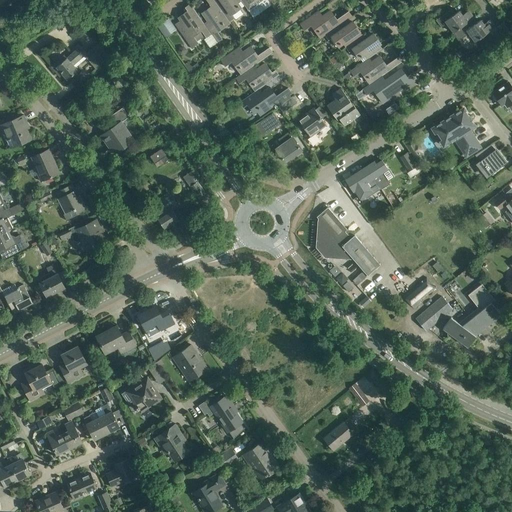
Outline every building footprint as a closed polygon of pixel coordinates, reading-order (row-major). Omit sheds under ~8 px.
[(229,22),(215,1),(214,0),(206,0),(211,6),(203,12),(208,20),(204,23),(207,28),(217,43),(222,39),(218,33),(231,24),(229,22)] [(238,0),(216,0),(215,1),(229,22),(235,18),(233,15),(241,9),(236,2),(238,0)] [(207,28),(204,23),(190,3),(185,7),(187,11),(179,16),(182,20),(177,23),(176,23),(193,47),(198,43),(194,37),(207,28)] [(150,10),(146,4),(141,8),(145,14),(150,10)] [(453,33),(473,18),(474,18),(468,10),(462,15),(459,11),(455,13),(451,9),(436,20),(442,27),(446,24),(453,33)] [(320,40),(325,36),(345,22),(345,21),(352,16),(348,11),(337,19),(331,11),(322,17),(319,12),(300,25),(305,31),(311,27),(320,40)] [(473,18),(453,33),(459,41),(461,40),(463,41),(466,39),(466,37),(467,36),(466,34),(468,33),(475,42),(495,27),(490,19),(483,24),(480,20),(476,23),(473,18)] [(157,26),(165,37),(171,33),(163,22),(157,26)] [(348,47),(366,33),(370,31),(369,30),(362,35),(359,31),(360,30),(355,25),(352,28),(349,25),(348,25),(345,22),(325,36),(328,41),(331,39),(337,47),(344,42),(348,47)] [(505,25),(500,29),(504,36),(510,32),(505,25)] [(366,33),(348,47),(346,48),(349,53),(352,51),(358,60),(365,55),(368,59),(369,59),(369,58),(382,49),(387,45),(382,48),(379,44),(380,43),(374,34),(373,35),(370,31),(366,33)] [(83,55),(84,55),(95,68),(109,56),(97,44),(92,48),(92,47),(83,55)] [(240,75),(254,65),(273,52),(269,47),(258,55),(252,47),(243,53),(240,48),(221,61),(225,66),(231,62),(240,75)] [(84,55),(83,55),(78,48),(56,67),(67,79),(78,70),(73,65),(84,55)] [(369,59),(368,59),(350,72),(354,77),(361,73),(370,85),(382,77),(381,76),(401,62),(398,57),(386,65),(380,57),(372,63),(369,59)] [(191,74),(201,67),(198,63),(192,67),(189,61),(184,64),(191,74)] [(254,65),(240,75),(236,78),(239,83),(246,78),(255,91),(259,89),(279,75),(275,70),(272,72),(266,64),(258,70),(254,65)] [(382,77),(370,85),(363,90),(366,95),(373,90),(382,103),(414,80),(410,75),(399,83),(393,75),(385,81),(382,77)] [(497,101),(500,105),(501,105),(505,103),(507,107),(511,103),(511,86),(509,82),(492,93),(493,95),(492,95),(492,98),(494,100),(496,101),(497,101)] [(101,102),(113,93),(108,86),(96,95),(101,102)] [(255,91),(240,102),(244,108),(247,105),(254,115),(257,112),(259,116),(277,103),(290,94),(292,93),(288,88),(276,96),(271,87),(262,93),(259,89),(255,91)] [(327,105),(338,121),(339,119),(344,126),(360,114),(352,102),(351,103),(341,88),(332,94),(335,99),(327,105)] [(279,107),(283,113),(297,103),(293,97),(279,107)] [(389,114),(396,110),(392,105),(385,109),(389,114)] [(122,107),(111,115),(117,124),(101,135),(114,153),(133,140),(120,123),(129,117),(122,107)] [(326,125),(314,107),(297,119),(310,137),(326,125)] [(475,126),(470,118),(463,108),(432,128),(444,146),(455,139),(466,156),(480,147),(469,130),(475,126)] [(262,135),(280,124),(273,113),(255,125),(262,135)] [(6,140),(8,139),(9,140),(11,140),(10,138),(14,137),(17,145),(31,139),(26,126),(28,125),(24,115),(0,125),(6,140)] [(291,136),(288,132),(278,139),(282,144),(275,149),(285,162),(301,150),(291,136)] [(420,145),(426,141),(422,135),(416,139),(420,145)] [(411,141),(407,144),(414,155),(421,151),(417,145),(415,146),(411,141)] [(496,148),(495,149),(491,144),(476,156),(481,162),(477,165),(487,177),(493,172),(495,174),(503,167),(502,166),(507,162),(496,148)] [(154,162),(166,155),(161,148),(150,156),(154,162)] [(53,160),(53,159),(49,149),(32,156),(43,180),(58,173),(53,160)] [(409,170),(416,165),(408,151),(400,156),(409,170)] [(19,164),(26,161),(24,156),(17,159),(19,164)] [(374,161),(359,171),(367,182),(374,177),(381,188),(382,189),(390,184),(383,173),(389,169),(383,159),(376,163),(374,161)] [(208,191),(194,169),(188,173),(194,183),(190,186),(198,198),(208,191)] [(359,171),(345,180),(357,197),(359,196),(362,200),(363,201),(368,198),(367,198),(381,188),(374,177),(367,182),(359,171)] [(58,198),(66,213),(63,214),(66,220),(78,214),(77,212),(85,208),(79,195),(76,197),(73,192),(75,191),(71,185),(57,192),(60,198),(58,198)] [(49,191),(39,196),(42,201),(51,196),(49,191)] [(0,212),(10,208),(6,201),(4,202),(0,193),(0,212)] [(159,215),(160,214),(161,215),(157,218),(164,229),(179,220),(172,209),(176,206),(168,193),(153,202),(155,206),(153,207),(159,215)] [(504,205),(511,215),(511,198),(510,200),(505,194),(494,202),(500,209),(504,205)] [(353,259),(368,275),(380,264),(354,234),(347,234),(345,231),(347,229),(328,207),(316,217),(318,218),(316,247),(325,257),(353,259)] [(0,234),(9,230),(12,228),(7,218),(13,215),(10,208),(0,212),(0,234)] [(493,221),(486,212),(479,218),(486,226),(493,221)] [(74,241),(78,242),(81,240),(88,253),(105,244),(98,230),(100,229),(96,220),(91,222),(77,229),(75,226),(59,234),(61,240),(62,239),(71,234),(74,241)] [(9,230),(0,234),(0,249),(2,248),(3,250),(5,251),(7,250),(10,255),(28,246),(22,235),(21,234),(15,237),(12,236),(9,230)] [(41,245),(48,256),(53,251),(47,241),(41,245)] [(49,273),(38,278),(40,282),(46,295),(45,295),(46,298),(52,295),(51,294),(65,287),(62,282),(68,279),(63,270),(57,273),(53,264),(46,268),(49,273)] [(341,271),(336,265),(329,270),(335,277),(341,271)] [(342,272),(336,278),(342,285),(348,279),(342,272)] [(421,299),(435,287),(426,277),(404,296),(414,309),(421,303),(423,301),(421,299)] [(343,285),(348,292),(353,288),(348,281),(343,285)] [(451,317),(443,328),(446,331),(447,337),(448,337),(451,334),(468,347),(476,336),(474,335),(493,320),(493,321),(501,315),(492,303),(495,300),(482,283),(468,294),(478,307),(458,323),(451,317)] [(19,310),(33,303),(24,285),(17,288),(17,289),(5,296),(14,313),(20,310),(19,310)] [(443,297),(416,319),(425,330),(452,308),(443,297)] [(155,305),(138,314),(149,336),(174,323),(168,310),(160,314),(155,305)] [(116,325),(111,328),(96,336),(105,352),(118,346),(121,352),(135,344),(128,331),(121,335),(116,325)] [(189,381),(195,377),(196,379),(200,376),(199,374),(207,368),(191,344),(173,357),(189,381)] [(62,369),(68,382),(83,374),(80,367),(87,363),(77,346),(62,354),(68,366),(62,369)] [(161,359),(155,362),(158,367),(164,363),(161,359)] [(160,384),(165,380),(153,362),(147,366),(160,384)] [(30,400),(44,393),(41,386),(51,381),(42,364),(25,373),(31,383),(23,387),(30,400)] [(126,391),(123,393),(129,402),(132,400),(140,413),(157,401),(162,398),(160,395),(147,377),(126,391)] [(368,400),(355,383),(349,388),(362,405),(368,400)] [(107,387),(100,391),(107,403),(114,400),(107,387)] [(244,427),(244,428),(241,423),(242,422),(233,408),(234,407),(226,395),(224,396),(222,394),(222,393),(222,392),(210,404),(212,405),(205,409),(201,403),(198,405),(205,414),(208,412),(209,414),(214,411),(228,431),(229,431),(234,438),(233,438),(234,438),(245,428),(244,427)] [(77,401),(71,405),(76,415),(83,412),(77,401)] [(106,414),(99,417),(107,433),(119,427),(112,411),(108,403),(102,406),(106,414)] [(76,415),(71,405),(63,408),(68,419),(76,415)] [(120,409),(115,412),(118,418),(120,417),(123,415),(120,409)] [(50,415),(37,421),(41,428),(53,422),(50,415)] [(90,415),(84,418),(86,423),(94,439),(107,433),(99,417),(99,418),(92,421),(90,415)] [(343,422),(331,431),(324,438),(333,449),(352,434),(353,434),(359,430),(352,422),(349,418),(343,422)] [(62,434),(69,448),(82,442),(72,421),(65,424),(69,431),(62,434)] [(155,438),(160,446),(163,444),(175,461),(188,452),(182,442),(185,440),(175,424),(155,438)] [(57,454),(69,448),(62,434),(56,437),(53,430),(46,433),(57,454)] [(15,444),(12,437),(0,442),(0,444),(2,450),(15,444)] [(263,441),(242,455),(250,467),(259,480),(261,478),(279,466),(263,441)] [(218,457),(225,467),(238,458),(231,448),(218,457)] [(16,461),(10,464),(17,480),(30,473),(20,453),(14,456),(16,461)] [(106,474),(112,487),(137,476),(129,458),(114,464),(117,469),(106,474)] [(0,476),(5,486),(17,480),(10,464),(3,468),(0,463),(0,462),(0,476)] [(67,483),(74,500),(83,496),(82,493),(96,487),(90,473),(67,483)] [(198,499),(205,511),(211,511),(212,511),(222,505),(213,491),(225,484),(219,474),(204,483),(205,485),(192,493),(196,500),(198,499)] [(57,511),(63,509),(56,492),(36,500),(40,511),(57,511)] [(104,511),(107,511),(114,509),(107,492),(98,495),(104,511)] [(299,493),(277,507),(279,511),(307,511),(305,507),(307,506),(299,493)] [(272,511),(275,511),(267,499),(248,510),(248,511),(272,511)]
